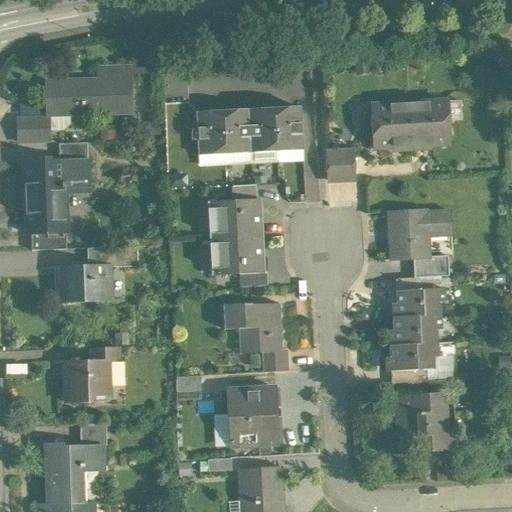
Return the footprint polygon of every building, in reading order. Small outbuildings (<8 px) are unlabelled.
[(98,80),(46,82),(46,115),(130,112),(130,67),(97,69),(98,80)] [(186,70),(163,71),(164,104),(186,103),(187,103),(186,70)] [(445,102),(408,104),(410,148),(447,146),(445,102)] [(164,104),(165,146),(196,144),(195,113),(186,103),(164,104)] [(408,104),(371,106),(374,150),(410,148),(408,104)] [(298,108),(273,109),(275,152),(301,151),(298,108)] [(273,109),(247,110),(249,153),(275,152),(273,109)] [(247,110),(221,112),(223,154),(249,153),(247,110)] [(221,112),(195,113),(196,144),(197,156),(223,154),(221,112)] [(48,119),(17,120),(17,143),(48,142),(48,119)] [(86,143),(57,144),(58,162),(86,161),(86,143)] [(351,152),(338,153),(340,181),(353,181),(351,152)] [(338,153),(325,154),(327,182),(340,181),(338,153)] [(58,162),(23,164),(26,234),(30,234),(64,233),(63,190),(87,189),(86,161),(58,162)] [(254,186),(231,187),(231,202),(255,201),(254,186)] [(231,202),(217,203),(217,219),(211,220),(212,239),(259,236),(258,224),(257,225),(256,201),(255,201),(231,202)] [(425,211),(387,213),(390,262),(413,261),(428,260),(428,258),(427,237),(450,236),(449,213),(426,214),(425,211)] [(64,233),(30,234),(31,252),(65,250),(64,233)] [(259,236),(212,239),(213,260),(220,260),(221,277),(239,276),(260,274),(260,273),(258,250),(260,250),(259,236)] [(115,248),(86,249),(87,267),(105,266),(105,269),(116,268),(115,248)] [(447,257),(428,258),(428,260),(413,261),(414,279),(418,279),(448,277),(447,257)] [(87,267),(57,268),(58,305),(107,303),(105,269),(105,266),(87,267)] [(260,274),(239,276),(240,289),(266,287),(266,273),(260,273),(260,274)] [(414,279),(394,280),(395,292),(419,291),(418,279),(414,279)] [(419,291),(395,292),(396,318),(439,316),(438,305),(443,304),(443,290),(419,291)] [(278,305),(250,306),(250,305),(222,306),(224,331),(243,330),(245,355),(261,354),(281,353),(281,351),(278,305)] [(396,318),(391,318),(392,346),(436,344),(435,331),(440,331),(439,316),(396,318)] [(392,346),(388,347),(390,373),(425,371),(433,371),(432,359),(436,358),(436,344),(392,346)] [(117,348),(89,349),(90,362),(107,362),(107,363),(118,363),(117,348)] [(281,353),(261,354),(262,374),(287,372),(286,351),(281,351),(281,353)] [(90,362),(63,364),(64,378),(71,378),(72,405),(91,404),(91,398),(108,397),(107,363),(107,362),(90,362)] [(425,371),(390,373),(390,385),(426,383),(425,371)] [(199,377),(174,378),(176,402),(199,401),(199,377)] [(458,381),(432,382),(432,395),(451,394),(459,394),(458,381)] [(275,389),(225,392),(228,447),(278,445),(275,389)] [(432,395),(391,398),(392,417),(395,417),(396,438),(423,437),(423,447),(434,447),(435,453),(454,452),(451,394),(432,395)] [(104,425),(79,426),(79,446),(100,446),(100,447),(105,447),(104,425)] [(79,446),(62,447),(62,444),(45,445),(46,481),(48,480),(49,505),(84,504),(83,468),(101,467),(100,447),(100,446),(79,446)] [(230,459),(206,461),(207,473),(230,472),(230,459)] [(281,511),(279,468),(239,471),(241,511),(281,511)] [(49,505),(35,505),(35,511),(92,511),(92,503),(84,504),(49,505)]
